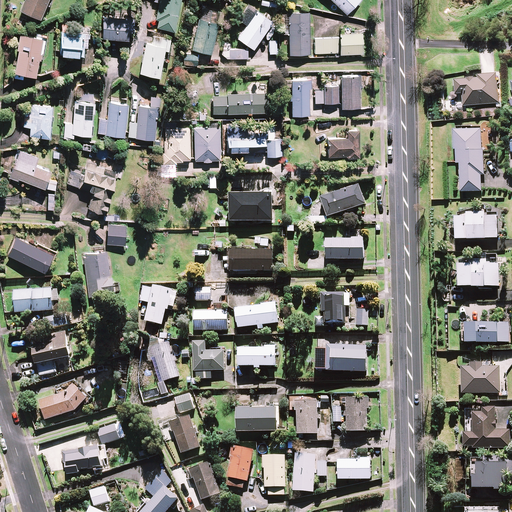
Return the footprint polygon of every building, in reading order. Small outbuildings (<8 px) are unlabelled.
[(46,0),(23,0),(21,6),(40,14),(46,0)] [(179,0),(159,0),(158,7),(160,8),(156,26),(173,29),(179,0)] [(278,3),(261,0),(260,6),(276,9),(278,3)] [(358,0),(331,0),(346,13),(358,0)] [(272,22),(248,6),(238,20),(246,25),(237,39),(253,50),(272,22)] [(219,17),(201,12),(192,49),(210,54),(219,17)] [(312,12),(290,12),(289,54),(308,54),(309,25),(312,25),(312,12)] [(133,26),(133,17),(105,15),(104,35),(127,36),(128,26),(133,26)] [(81,38),(81,31),(61,30),(61,49),(86,50),(86,38),(81,38)] [(42,33),(20,31),(15,69),(36,71),(38,54),(43,54),(45,44),(41,43),(42,33)] [(313,39),(313,54),(362,53),(361,31),(338,31),(338,39),(313,39)] [(170,38),(154,35),(153,43),(145,41),(140,71),(159,74),(164,48),(168,49),(170,38)] [(230,43),(222,43),(222,59),(247,60),(247,50),(229,50),(230,43)] [(197,55),(184,54),(184,65),(197,65),(197,55)] [(498,102),(497,72),(480,73),(480,75),(456,76),(457,91),(464,91),(464,104),(498,102)] [(314,89),(314,103),(340,102),(340,107),(360,106),(359,74),(341,74),(341,85),(323,85),(323,89),(314,89)] [(309,103),(309,89),(308,89),(308,78),(291,78),(292,115),(309,115),(309,103)] [(267,94),(221,95),(221,98),(212,98),(212,116),(226,115),(267,114),(267,94)] [(93,101),(76,100),(74,123),(65,122),(64,132),(91,134),(93,101)] [(51,103),(40,102),(39,112),(24,111),(23,125),(31,125),(30,133),(49,134),(51,103)] [(128,104),(100,102),(98,134),(123,135),(123,137),(154,139),(156,116),(157,116),(158,107),(128,105),(128,104)] [(220,160),(219,126),(208,126),(208,128),(194,128),(195,161),(220,160)] [(226,149),(259,149),(259,156),(275,156),(281,156),(281,140),(264,140),(264,135),(246,135),(246,126),(226,126),(226,149)] [(485,172),(483,126),(457,127),(458,160),(462,160),(464,189),(483,188),(482,173),(485,172)] [(357,155),(358,128),(346,128),(346,136),(327,136),(327,154),(357,155)] [(190,164),(189,129),(165,130),(165,164),(190,164)] [(37,154),(19,148),(10,174),(17,177),(18,175),(55,187),(57,180),(46,176),(49,166),(35,161),(37,154)] [(104,167),(86,162),(84,171),(70,167),(66,184),(92,190),(88,205),(105,210),(114,174),(103,171),(104,167)] [(365,204),(359,186),(322,199),(329,217),(365,204)] [(54,194),(47,193),(46,208),(52,209),(54,194)] [(272,222),(273,195),(231,195),(231,222),(272,222)] [(470,208),(470,211),(460,210),(459,234),(499,235),(500,213),(490,213),(490,209),(470,208)] [(125,243),(126,224),(107,224),(107,243),(125,243)] [(52,249),(15,234),(8,252),(45,267),(52,249)] [(364,259),(364,238),(327,239),(328,259),(364,259)] [(268,241),(255,239),(254,246),(267,248),(268,241)] [(106,248),(83,252),(85,266),(87,266),(91,298),(117,294),(115,280),(110,280),(106,248)] [(273,272),(273,251),(232,251),(231,272),(273,272)] [(470,258),(470,261),(460,261),(459,283),(499,285),(501,260),(470,258)] [(173,290),(153,286),(152,290),(145,288),(141,302),(150,304),(146,322),(163,326),(167,310),(169,310),(173,290)] [(60,301),(60,288),(16,290),(17,311),(54,310),(53,301),(60,301)] [(211,290),(205,290),(205,295),(197,295),(196,302),(211,302),(211,290)] [(345,293),(322,293),(322,311),(325,311),(325,320),(345,320),(345,293)] [(279,322),(276,303),(237,309),(240,328),(279,322)] [(369,324),(369,309),(357,309),(357,325),(369,324)] [(229,331),(228,313),(196,313),(197,332),(229,331)] [(72,325),(71,315),(45,319),(46,329),(72,325)] [(509,321),(465,320),(465,340),(492,340),(492,348),(509,348),(509,321)] [(72,356),(67,332),(33,340),(38,364),(72,356)] [(169,334),(160,333),(159,341),(168,342),(169,334)] [(207,351),(207,342),(194,342),(195,380),(211,380),(211,372),(224,371),(224,351),(207,351)] [(179,378),(169,343),(153,348),(163,383),(179,378)] [(256,366),(256,369),(262,369),(262,366),(277,366),(276,347),(240,348),(240,367),(256,366)] [(368,370),(368,349),(318,348),(317,368),(368,370)] [(483,360),(464,359),(463,391),(498,392),(499,366),(482,365),(483,360)] [(59,376),(56,365),(39,368),(42,380),(59,376)] [(100,392),(93,384),(86,390),(93,397),(100,392)] [(88,397),(75,385),(68,393),(41,400),(46,419),(77,410),(88,397)] [(127,387),(118,386),(116,405),(125,406),(127,387)] [(318,394),(308,394),(308,401),(298,402),(299,434),(319,433),(318,394)] [(195,410),(190,395),(176,399),(180,415),(195,410)] [(368,430),(368,397),(348,397),(348,430),(368,430)] [(510,448),(511,405),(483,404),(482,410),(467,409),(465,445),(510,448)] [(344,406),(333,407),(334,421),(344,421),(344,406)] [(278,432),(278,409),(238,409),(238,432),(278,432)] [(200,448),(190,418),(171,424),(182,454),(200,448)] [(126,438),(121,424),(99,431),(104,445),(126,438)] [(102,466),(99,446),(64,452),(68,474),(80,472),(80,470),(102,466)] [(254,449),(233,446),(227,487),(243,489),(245,481),(249,481),(254,449)] [(315,476),(316,461),(316,455),(296,454),(295,491),(314,492),(315,476)] [(287,487),(285,455),(264,456),(266,496),(285,496),(284,487),(287,487)] [(371,478),(371,457),(339,458),(340,479),(371,478)] [(504,486),(505,461),(474,460),(473,485),(504,486)] [(316,461),(315,476),(327,477),(327,461),(316,461)] [(220,495),(210,464),(192,470),(202,501),(220,495)] [(173,481),(162,471),(147,490),(155,497),(142,511),(167,511),(180,497),(168,487),(173,481)] [(110,501),(106,486),(90,491),(95,506),(110,501)]
